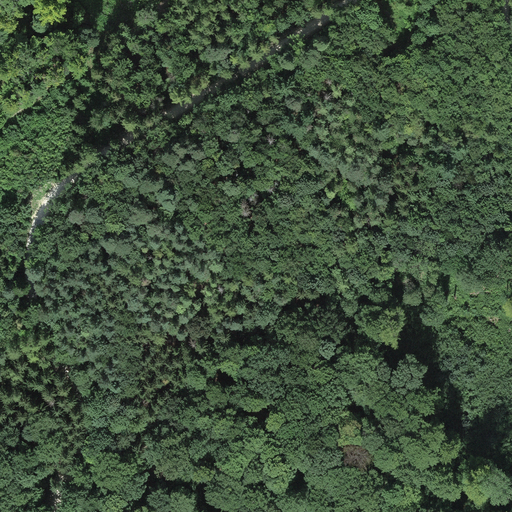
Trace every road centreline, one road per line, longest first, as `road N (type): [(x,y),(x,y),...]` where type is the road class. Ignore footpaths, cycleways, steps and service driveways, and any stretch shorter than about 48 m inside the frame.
road 1 (unclassified): [(57,511),(84,414),(30,286),(29,238),(38,217),(104,155),(356,0)]
road 2 (track): [(352,511),(264,415),(205,390),(169,404),(159,423),(154,453),(163,511)]
road 3 (track): [(0,133),(152,0)]
